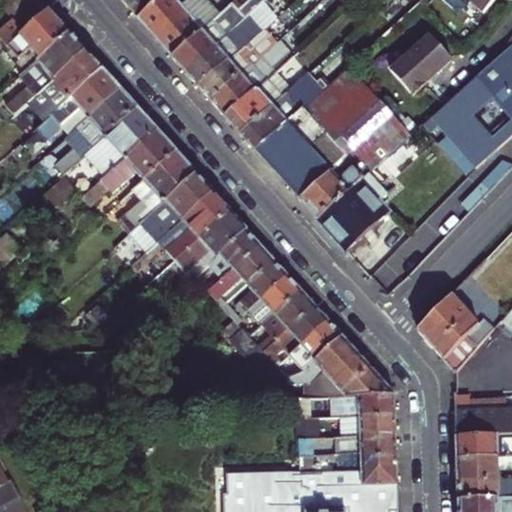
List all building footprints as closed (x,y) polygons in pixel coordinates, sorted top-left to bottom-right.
[(188,0),(182,6),(177,0),(132,0),(126,6),(173,58),(220,16),(206,0),(188,0)] [(173,58),(186,73),(225,38),(265,0),(250,0),(229,20),(223,14),(220,16),(173,58)] [(186,73),(200,89),(244,48),(249,43),(243,37),(281,0),(265,0),(225,38),(186,73)] [(420,0),(388,0),(379,8),(395,24),(420,0)] [(473,0),(484,9),(492,0),(473,0)] [(0,39),(3,42),(29,71),(70,34),(48,10),(24,32),(14,22),(0,35),(0,39)] [(200,89),(212,102),(259,59),(298,23),(291,16),(255,50),(249,43),(244,48),(200,89)] [(32,101),(36,98),(87,53),(70,34),(29,71),(19,79),(28,89),(6,109),(14,118),(32,101)] [(433,35),(393,71),(415,95),(455,59),(433,35)] [(511,45),(491,64),(423,126),(430,134),(438,128),(475,170),(511,137),(511,45)] [(212,102),(227,119),(294,57),(286,48),(269,63),(266,59),(262,63),(259,59),(212,102)] [(227,119),(242,135),(284,97),(276,89),(308,58),(301,50),(294,57),(227,119)] [(32,101),(49,120),(104,72),(87,53),(36,98),(32,101)] [(257,152),(305,107),(339,76),(330,66),(298,96),(300,99),(296,103),(288,93),(284,97),(242,135),(257,152)] [(339,76),(305,107),(328,135),(372,95),(348,67),(339,76)] [(104,72),(49,120),(31,136),(38,145),(46,139),(50,144),(66,130),(71,136),(121,91),(104,72)] [(121,91),(71,136),(81,147),(60,166),(60,168),(66,175),(88,155),(138,110),(121,91)] [(409,138),(372,95),(328,135),(311,150),(330,173),(300,200),(318,220),(369,174),(409,138)] [(328,135),(305,107),(257,152),(300,200),(330,173),(311,150),(328,135)] [(138,110),(88,155),(96,163),(103,156),(106,160),(118,149),(128,160),(158,133),(138,110)] [(132,177),(140,185),(176,153),(158,133),(128,160),(84,199),(91,207),(110,190),(113,193),(132,177)] [(176,153),(140,185),(148,194),(128,213),(129,214),(119,224),(129,235),(141,224),(196,175),(176,153)] [(388,195),(369,174),(318,220),(347,252),(388,214),(379,205),(388,195)] [(141,224),(159,244),(182,223),(213,194),(196,175),(141,224)] [(166,251),(175,262),(230,213),(213,194),(182,223),(159,244),(166,251)] [(230,213),(175,262),(184,272),(209,251),(216,259),(247,231),(230,213)] [(210,264),(224,280),(261,247),(247,231),(216,259),(210,264)] [(261,247),(224,280),(212,292),(218,299),(240,280),(246,287),(275,262),(261,247)] [(243,312),(246,315),(249,312),(289,277),(275,262),(246,287),(252,293),(241,303),(246,308),(243,312)] [(289,277),(249,312),(263,327),(302,292),(289,277)] [(315,307),(302,292),(263,327),(276,342),(315,307)] [(478,324),(452,297),(415,331),(456,375),(494,331),(483,320),(478,324)] [(315,307),(276,342),(266,351),(273,359),(283,350),(289,357),(329,322),(315,307)] [(511,310),(501,324),(511,332),(511,310)] [(23,330),(51,329),(44,311),(23,330)] [(290,378),(285,372),(278,364),(273,359),(266,351),(252,336),(238,321),(226,331),(234,340),(233,341),(274,386),(312,384),(324,373),(346,397),(395,395),(395,394),(342,336),(305,370),(302,371),(290,378)] [(329,322),(289,357),(302,371),(305,370),(342,336),(329,322)] [(341,419),(360,418),(396,417),(395,395),(346,397),(340,397),(341,419)] [(456,438),(511,435),(511,408),(455,410),(456,438)] [(396,417),(360,418),(361,439),(397,437),(396,417)] [(511,435),(456,438),(457,459),(511,457),(511,435)] [(397,437),(361,439),(344,439),(344,456),(361,455),(361,459),(397,457),(397,437)] [(327,440),(312,441),(312,453),(327,453),(327,440)] [(397,457),(361,459),(362,471),(362,479),(398,477),(397,457)] [(511,457),(457,459),(458,483),(498,482),(498,478),(497,470),(511,469),(511,457)] [(0,511),(1,511),(27,498),(18,481),(12,484),(0,461),(0,511)] [(398,477),(362,479),(362,471),(300,473),(300,480),(327,479),(327,486),(352,486),(353,503),(357,505),(359,505),(359,511),(384,511),(399,511),(398,486),(398,477)] [(327,479),(300,480),(300,473),(227,476),(228,496),(224,496),(224,511),(399,511),(384,511),(359,511),(359,505),(357,505),(353,503),(352,486),(327,486),(327,479)] [(458,483),(459,501),(511,498),(511,487),(498,488),(498,482),(458,483)] [(459,511),(511,511),(511,498),(459,501),(459,511)]
